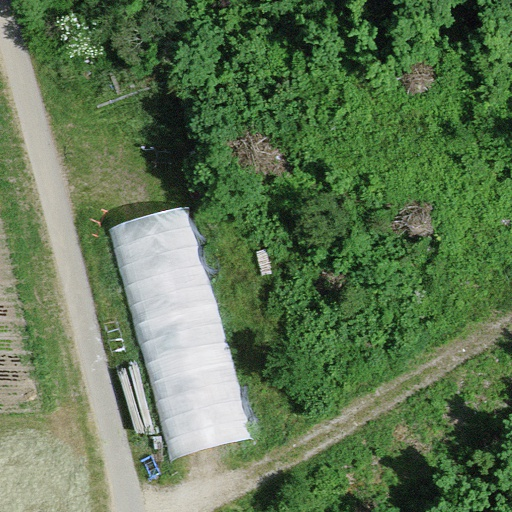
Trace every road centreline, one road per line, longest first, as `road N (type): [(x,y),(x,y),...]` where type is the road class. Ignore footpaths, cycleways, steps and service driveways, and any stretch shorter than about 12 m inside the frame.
road 1 (track): [(0,0),(131,511)]
road 2 (track): [(195,511),(498,329)]
